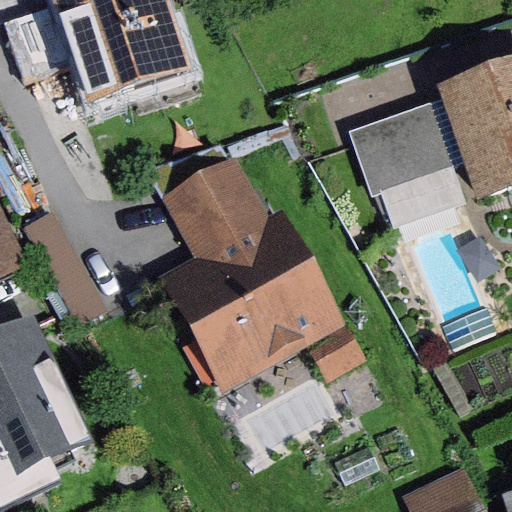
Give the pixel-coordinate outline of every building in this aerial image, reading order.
[(180,0),(92,0),(68,8),(70,14),(44,23),(62,79),(87,71),(107,132),(213,97),(180,0)] [(511,82),(455,103),(456,107),(480,171),(496,217),(511,211),(511,82)] [(456,107),(362,142),(385,205),(396,201),(409,236),(417,233),(462,217),(478,211),(465,176),(480,171),(456,107)] [(160,178),(179,211),(247,173),(235,152),(160,178)] [(177,212),(207,266),(170,286),(235,403),(360,334),(296,220),(282,228),(251,171),(247,173),(179,211),(177,212)] [(0,294),(43,274),(2,188),(0,188),(0,294)] [(67,218),(38,233),(91,334),(121,319),(67,218)] [(51,327),(0,349),(0,484),(12,511),(43,511),(79,495),(70,475),(111,456),(51,327)] [(495,511),(478,474),(418,501),(422,511),(495,511)]
